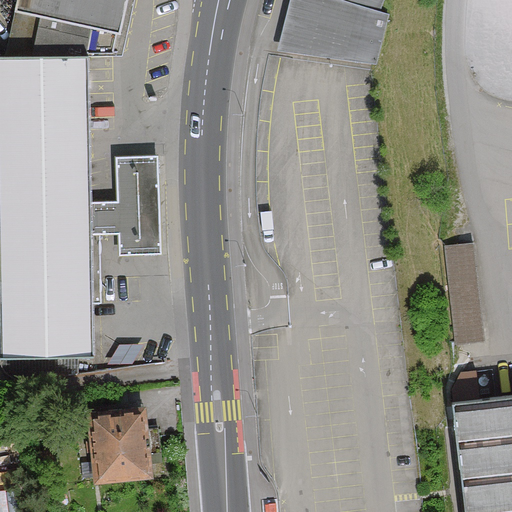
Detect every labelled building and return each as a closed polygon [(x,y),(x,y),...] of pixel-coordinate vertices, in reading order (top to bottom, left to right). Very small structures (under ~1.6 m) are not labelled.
[(18,0),(17,9),(122,32),(128,0),(18,0)] [(288,0),(274,53),(380,64),(389,17),(380,15),(385,0),(288,0)] [(0,195),(5,357),(94,354),(85,62),(0,64),(0,195)] [(118,202),(85,203),(87,235),(120,234),(120,255),(160,254),(157,156),(117,157),(118,202)] [(474,244),(445,247),(456,348),(485,345),(474,244)] [(511,511),(511,406),(450,413),(461,511),(511,511)] [(85,421),(93,487),(146,481),(138,415),(85,421)]
